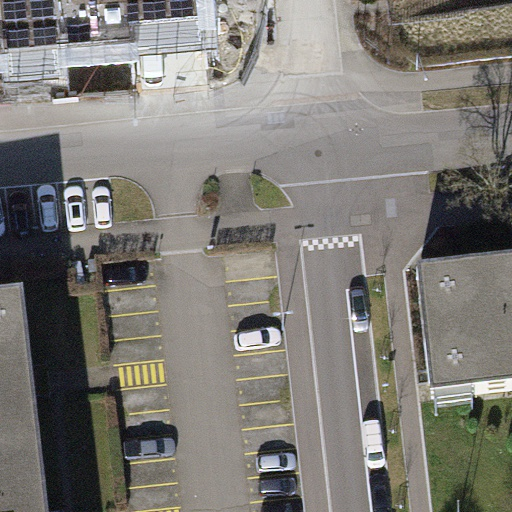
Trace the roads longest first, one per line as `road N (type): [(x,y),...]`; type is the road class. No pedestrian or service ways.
road 1 (residential): [(312,136),(352,511)]
road 2 (residential): [(0,162),(312,136)]
road 3 (residential): [(312,136),(438,142),(511,135)]
road 4 (residential): [(312,136),(300,0)]
